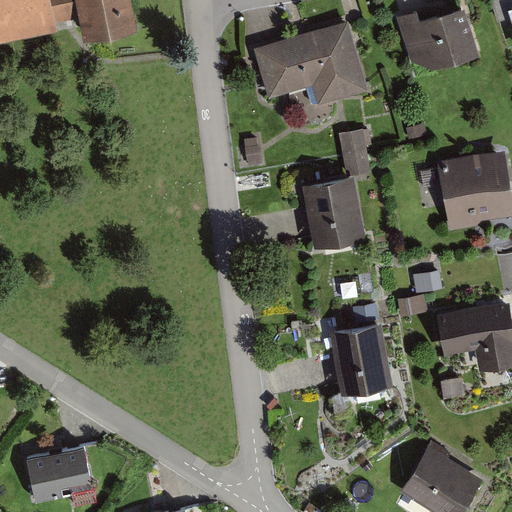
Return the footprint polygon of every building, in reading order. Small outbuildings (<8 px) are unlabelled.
[(0,0),(0,40),(53,30),(84,24),(87,39),(139,29),(132,0),(0,0)] [(400,24),(416,72),(476,52),(460,4),(400,24)] [(348,21),(254,49),(268,96),(315,82),(321,103),(369,89),(348,21)] [(361,129),(339,133),(347,178),(301,186),(313,254),(368,244),(356,179),(370,176),(361,129)] [(511,204),(505,156),(441,165),(451,233),(511,223),(511,204)] [(511,325),(507,297),(439,309),(447,353),(475,348),(479,371),(511,365),(511,325)] [(377,299),(355,304),(360,324),(382,319),(377,299)] [(381,327),(330,336),(341,395),(391,386),(381,327)] [(84,447),(27,459),(36,504),(94,492),(84,447)] [(469,511),(488,481),(431,447),(403,494),(433,511),(469,511)]
